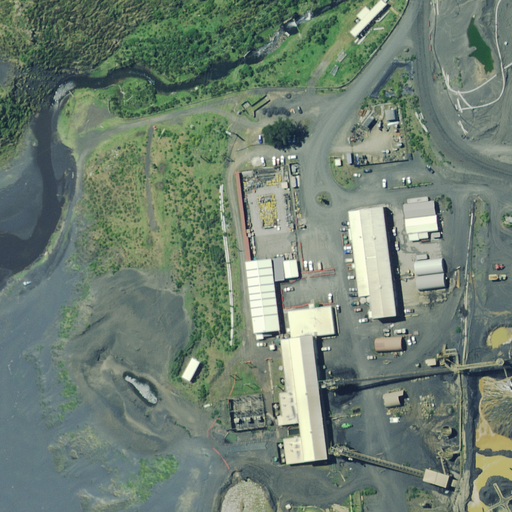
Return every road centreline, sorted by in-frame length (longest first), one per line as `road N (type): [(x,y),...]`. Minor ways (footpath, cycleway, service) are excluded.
road 1 (unclassified): [(306,215),(309,166),(335,119),(406,35),(420,0)]
road 2 (track): [(511,200),(459,190),(450,64),(421,0)]
